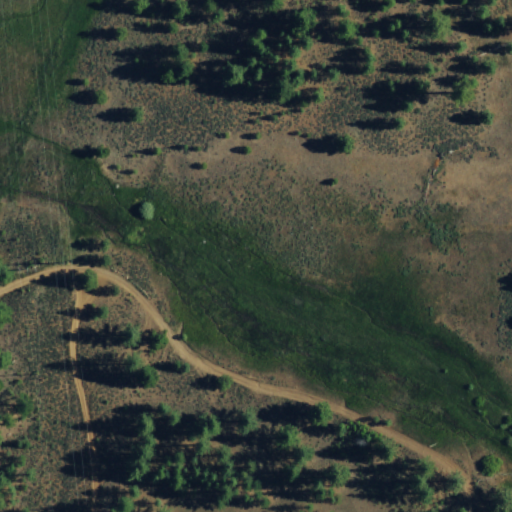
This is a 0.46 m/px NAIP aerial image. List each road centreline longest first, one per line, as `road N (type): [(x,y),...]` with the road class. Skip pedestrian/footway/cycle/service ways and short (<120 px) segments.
road 1 (track): [(481,511),(448,461),(373,422),(205,359),(113,274),(54,268),(0,288)]
road 2 (track): [(77,267),(83,298),(73,346),(91,437),(93,511)]
